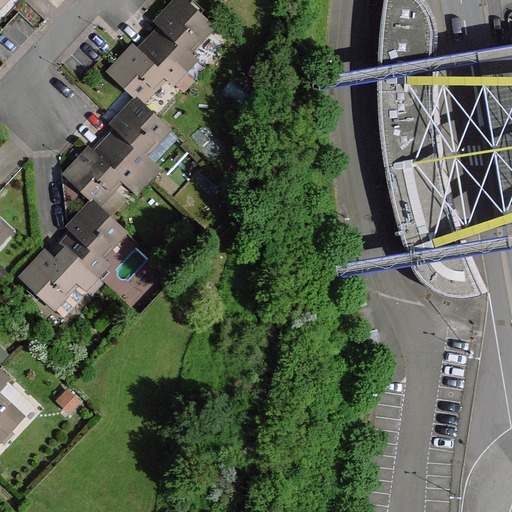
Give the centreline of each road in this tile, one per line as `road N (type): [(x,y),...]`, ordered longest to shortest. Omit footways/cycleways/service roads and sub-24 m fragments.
road 1 (residential): [(92,0),(0,94)]
road 2 (motorway): [(495,0),(511,122)]
